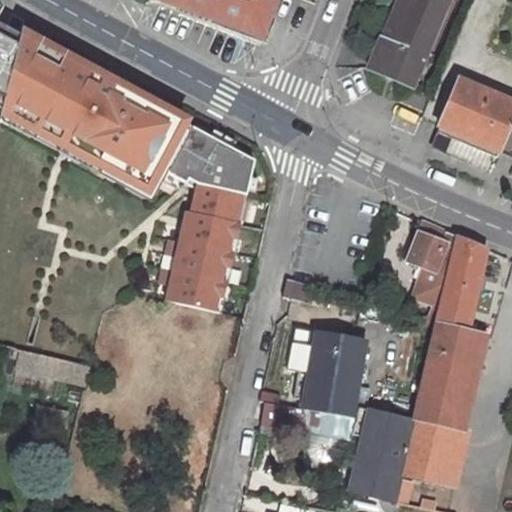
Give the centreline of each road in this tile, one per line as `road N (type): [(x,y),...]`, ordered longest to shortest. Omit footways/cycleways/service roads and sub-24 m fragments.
road 1 (residential): [(219,511),(299,157),(296,132)]
road 2 (tertiary): [(46,0),(296,132)]
road 3 (tertiary): [(511,231),(296,132)]
road 4 (residential): [(336,0),(292,111),(296,132)]
